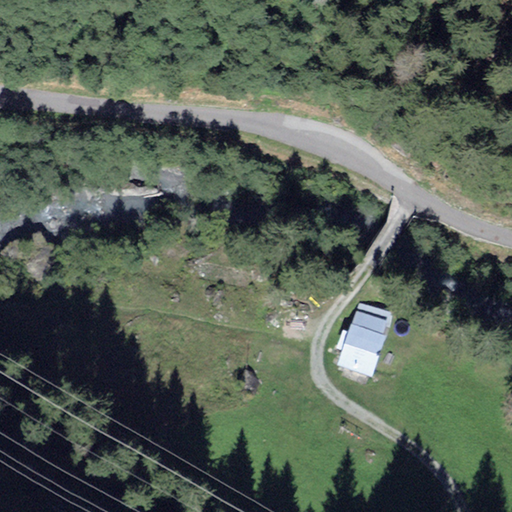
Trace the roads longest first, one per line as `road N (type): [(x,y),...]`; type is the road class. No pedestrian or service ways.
road 1 (tertiary): [(511,231),(451,213),(337,142),(262,124),(0,104)]
road 2 (track): [(326,319),(326,374),(341,394),(418,447),(466,511)]
road 3 (track): [(413,190),(364,279),(315,331)]
